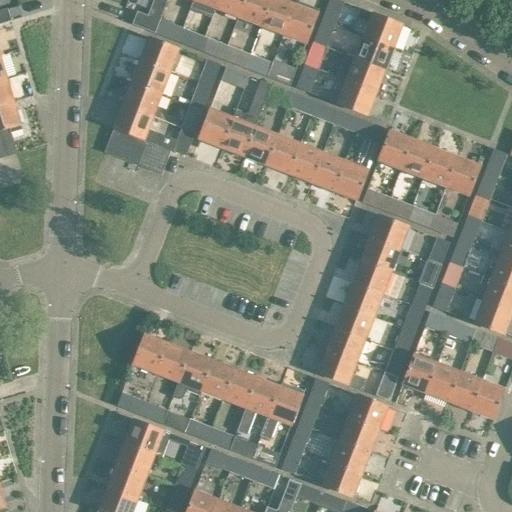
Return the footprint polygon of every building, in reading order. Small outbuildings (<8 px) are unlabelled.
[(133,5),(128,19),(151,28),(156,14),(161,0),(147,0),(144,9),(133,5)] [(213,0),(212,3),(234,12),(238,0),(213,0)] [(238,0),(234,12),(257,20),(264,0),(238,0)] [(264,0),(257,20),(279,29),(290,0),(264,0)] [(293,0),(290,0),(279,29),(302,38),(314,8),(313,8),(293,0)] [(322,0),(319,10),(317,15),(331,20),(338,0),(322,0)] [(357,3),(353,12),(366,17),(360,31),(389,43),(398,20),(369,8),(357,3)] [(156,14),(151,28),(174,37),(179,23),(156,14)] [(317,15),(309,37),(322,42),(331,20),(317,15)] [(179,23),(174,37),(196,46),(201,32),(179,23)] [(360,31),(352,53),(381,65),(389,43),(360,31)] [(201,32),(196,46),(218,54),(223,40),(201,32)] [(145,33),(136,56),(166,67),(175,44),(145,33)] [(309,37),(300,59),(314,64),(322,42),(309,37)] [(223,40),(218,54),(241,63),(246,49),(223,40)] [(246,49),(241,63),(263,71),(268,58),(246,49)] [(341,51),(333,70),(343,75),(343,76),(372,87),(381,65),(352,53),(351,55),(341,51)] [(202,55),(193,78),(207,83),(216,60),(202,55)] [(136,56),(127,78),(157,90),(166,67),(136,56)] [(268,58),(263,71),(285,80),(291,66),(268,58)] [(300,59),(291,82),(305,87),(314,64),(300,59)] [(221,62),(216,75),(240,84),(245,71),(221,62)] [(0,99),(9,97),(2,74),(0,74),(0,99)] [(229,113),(218,142),(240,151),(251,122),(250,121),(261,92),(263,93),(268,79),(256,75),(251,88),(243,108),(231,104),(228,113),(229,113)] [(343,76),(334,99),(363,110),(372,87),(343,76)] [(127,78),(119,100),(149,112),(157,90),(127,78)] [(193,78),(185,100),(198,106),(207,83),(193,78)] [(268,79),(263,93),(285,102),(290,88),(268,79)] [(290,88),(285,102),(307,110),(312,97),(290,88)] [(0,125),(4,124),(6,129),(17,125),(16,121),(9,97),(0,99),(0,125)] [(312,97),(307,110),(330,119),(335,105),(312,97)] [(110,123),(121,128),(133,132),(144,136),(155,141),(167,145),(168,146),(173,134),(158,128),(145,123),(149,112),(119,100),(110,123)] [(185,100),(176,122),(177,122),(177,123),(190,128),(198,106),(185,100)] [(206,104),(195,133),(218,142),(229,113),(228,113),(206,104)] [(335,105),(330,119),(352,128),(357,114),(335,105)] [(357,114),(352,128),(374,136),(380,123),(357,114)] [(251,122),(240,151),(262,160),(274,131),(251,122)] [(110,123),(101,147),(112,152),(121,128),(110,123)] [(173,134),(168,146),(181,150),(189,131),(190,128),(177,123),(173,134)] [(4,124),(0,125),(0,152),(12,149),(6,129),(4,124)] [(386,125),(374,156),(397,164),(409,134),(386,125)] [(121,128),(112,152),(124,156),(133,132),(121,128)] [(274,131),(262,160),(285,168),(296,139),(274,131)] [(133,132),(124,156),(135,160),(144,136),(133,132)] [(409,134),(397,164),(419,173),(431,143),(409,134)] [(144,136),(135,160),(146,164),(155,141),(144,136)] [(296,139),(285,168),(307,177),(318,148),(296,139)] [(155,141),(146,164),(158,169),(167,145),(155,141)] [(431,143),(419,173),(441,182),(453,151),(431,143)] [(481,162),(480,166),(494,171),(502,149),(488,143),(481,162)] [(318,148),(307,177),(329,186),(341,157),(318,148)] [(453,151),(441,182),(464,191),(476,160),(453,151)] [(341,157),(329,186),(352,195),(364,166),(341,157)] [(480,166),(471,188),(485,194),(494,171),(480,166)] [(363,183),(357,197),(381,206),(386,192),(363,183)] [(471,188),(462,210),(476,216),(485,194),(471,188)] [(386,192),(381,206),(403,214),(408,201),(386,192)] [(408,201),(403,214),(425,223),(431,209),(408,201)] [(431,209),(425,223),(448,232),(453,218),(431,209)] [(374,210),(365,233),(396,245),(404,222),(374,210)] [(462,210),(454,233),(468,238),(476,216),(462,210)] [(511,229),(505,227),(496,249),(511,255),(511,229)] [(432,232),(423,255),(437,260),(446,237),(432,232)] [(365,233),(357,255),(387,267),(396,245),(365,233)] [(454,233),(445,255),(459,261),(468,238),(454,233)] [(511,255),(496,249),(488,272),(511,281),(511,255)] [(357,255),(348,277),(378,289),(387,267),(357,255)] [(423,255),(415,277),(428,283),(437,260),(423,255)] [(445,255),(436,278),(450,283),(459,261),(445,255)] [(478,269),(475,278),(484,281),(479,294),(510,306),(511,299),(511,281),(488,272),(487,272),(478,269)] [(348,277),(340,300),(370,311),(378,289),(348,277)] [(415,277),(406,300),(420,305),(428,283),(415,277)] [(436,278),(427,301),(441,306),(450,283),(436,278)] [(479,294),(470,317),(501,329),(510,306),(479,294)] [(340,300),(331,322),(361,334),(370,311),(340,300)] [(406,300),(398,322),(411,327),(420,305),(406,300)] [(425,307),(420,320),(444,329),(449,316),(425,307)] [(449,316),(444,329),(467,338),(472,325),(449,316)] [(331,322),(323,344),(353,356),(361,334),(331,322)] [(398,322),(389,344),(403,349),(411,327),(398,322)] [(472,325),(467,338),(489,346),(494,333),(472,325)] [(141,329),(130,359),(153,368),(164,338),(141,329)] [(494,333),(489,346),(511,355),(511,352),(511,340),(498,335),(494,333)] [(164,338),(153,368),(175,377),(187,347),(164,338)] [(323,344),(314,367),(344,379),(358,384),(362,375),(348,369),(353,356),(323,344)] [(389,344),(381,367),(394,372),(403,349),(389,344)] [(175,377),(170,391),(175,392),(179,390),(182,383),(193,387),(194,384),(197,385),(209,355),(187,347),(175,377)] [(410,349),(399,379),(422,388),(433,358),(410,349)] [(209,355),(197,385),(220,394),(231,364),(209,355)] [(433,358),(422,388),(444,397),(456,366),(433,358)] [(231,364),(220,394),(241,402),(242,403),(254,372),(231,364)] [(456,366),(444,397),(466,405),(478,375),(456,366)] [(381,367),(372,390),(385,395),(394,372),(381,367)] [(241,402),(233,424),(242,428),(250,406),(262,411),(264,411),(276,381),(254,372),(242,403),(241,402)] [(311,373),(302,396),(316,401),(324,378),(311,373)] [(478,375),(466,405),(489,414),(501,384),(500,384),(478,375)] [(262,411),(255,429),(266,433),(273,415),(287,420),(299,390),(300,386),(288,381),(286,382),(285,385),(276,381),(264,411),(262,411)] [(118,387),(113,401),(133,409),(136,410),(142,396),(118,387)] [(354,389),(345,412),(375,424),(384,401),(354,389)] [(142,396),(136,410),(159,419),(164,405),(142,396)] [(302,396),(294,418),(307,423),(316,401),(302,396)] [(164,405),(159,419),(181,427),(186,414),(164,405)] [(345,412),(337,434),(367,446),(375,424),(345,412)] [(186,414),(181,427),(203,436),(209,422),(186,414)] [(126,415),(121,427),(125,428),(121,438),(151,449),(158,452),(164,434),(185,442),(187,436),(160,426),(130,415),(130,416),(126,415)] [(294,418),(285,440),(299,446),(307,423),(294,418)] [(209,422),(203,436),(226,444),(231,431),(209,422)] [(231,431),(226,444),(248,453),(253,439),(231,431)] [(337,434),(328,457),(358,468),(367,446),(337,434)] [(185,442),(178,459),(192,465),(201,441),(187,436),(185,442)] [(121,438),(113,460),(143,471),(151,449),(121,438)] [(253,439),(248,453),(271,462),(276,448),(253,439)] [(285,440),(276,464),(290,469),(299,446),(285,440)] [(206,443),(201,457),(226,466),(231,453),(206,443)] [(231,453),(226,466),(248,475),(253,461),(231,453)] [(328,457),(319,480),(349,491),(358,468),(328,457)] [(178,459),(169,482),(184,487),(192,465),(178,459)] [(113,460),(104,482),(134,494),(143,471),(113,460)] [(253,461),(248,475),(270,484),(276,470),(253,461)] [(259,511),(283,511),(285,508),(292,492),(297,478),(285,473),(273,504),(271,505),(263,502),(259,511)] [(298,478),(293,492),(315,501),(320,487),(298,478)] [(104,482),(95,505),(109,510),(112,511),(126,511),(134,494),(104,482)] [(169,482),(161,504),(175,510),(184,487),(169,482)] [(191,486),(181,511),(208,511),(215,495),(191,486)] [(320,487),(315,501),(338,509),(343,496),(320,487)] [(215,495),(208,511),(233,511),(237,504),(215,495)] [(343,496),(338,509),(344,511),(361,511),(365,504),(343,496)]
